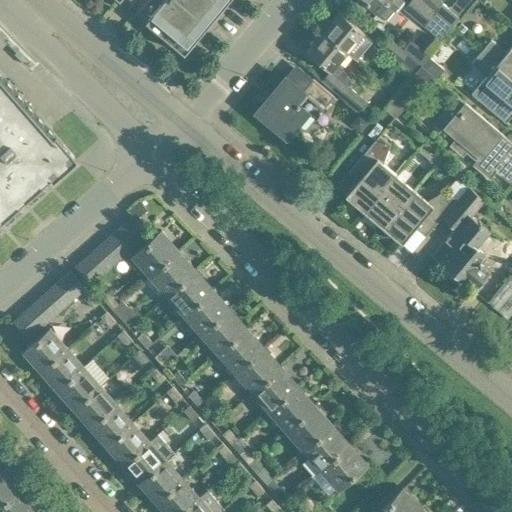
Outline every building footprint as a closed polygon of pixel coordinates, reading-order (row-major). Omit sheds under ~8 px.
[(145,0),(135,13),(137,15),(159,33),(183,53),(227,0),(145,0)] [(402,0),(363,0),(387,20),(402,0)] [(435,11),(422,0),(409,0),(403,8),(424,25),(435,11)] [(444,0),(443,0),(422,0),(435,11),(436,10),(454,25),(460,17),(443,2),(444,0)] [(364,32),(339,11),(322,31),(347,52),(348,51),(353,55),(359,55),(369,43),(369,37),(364,32)] [(461,23),(457,28),(463,32),(467,28),(461,23)] [(340,61),(347,52),(322,31),(305,51),(329,71),(321,79),(359,110),(368,100),(349,85),(352,81),(340,61)] [(421,64),(388,35),(380,46),(400,63),(413,73),(420,65),(421,64)] [(511,44),(506,52),(491,39),(481,51),(511,77),(511,44)] [(511,77),(481,51),(471,63),(486,76),(471,93),(509,125),(510,124),(506,121),(511,114),(511,77)] [(430,54),(421,64),(420,65),(431,74),(432,73),(437,77),(445,68),(430,54)] [(419,90),(431,74),(420,65),(413,73),(408,80),(387,104),(398,113),(419,90)] [(77,159),(45,122),(1,72),(0,70),(0,219),(2,218),(5,222),(21,208),(18,204),(25,198),(29,201),(45,187),(42,183),(49,177),(52,181),(77,159)] [(334,96),(312,78),(302,91),(285,77),(255,111),(286,137),(309,109),(299,101),(305,93),(323,109),(334,96)] [(511,183),(511,142),(469,106),(451,127),(458,133),(449,145),(462,156),(466,152),(476,160),(472,165),(489,179),(496,171),(511,184),(511,183)] [(364,211),(395,174),(382,163),(390,144),(379,134),(348,171),(358,179),(345,195),(364,211)] [(441,157),(423,142),(417,149),(435,164),(441,157)] [(382,227),(414,190),(395,174),(364,211),(382,227)] [(475,245),(488,229),(472,216),(485,200),(468,186),(444,217),(455,227),(432,254),(450,269),(448,271),(461,281),(464,278),(475,287),(493,266),(482,257),(485,253),(475,245)] [(425,236),(456,199),(445,190),(426,201),(414,190),(382,227),(401,243),(414,227),(425,236)] [(148,233),(133,215),(122,224),(138,242),(148,233)] [(138,242),(122,224),(113,232),(129,250),(138,242)] [(149,276),(179,250),(161,230),(131,256),(149,276)] [(129,250),(113,232),(104,241),(119,258),(129,250)] [(110,266),(119,258),(104,241),(94,249),(110,266)] [(110,266),(94,249),(85,257),(100,275),(110,266)] [(166,295),(196,269),(179,250),(149,276),(166,295)] [(100,275),(85,257),(75,266),(90,284),(100,275)] [(183,314),(213,288),(196,269),(166,295),(183,314)] [(85,288),(70,270),(60,279),(75,297),(85,288)] [(508,318),(511,313),(511,272),(488,302),(508,318)] [(75,297),(60,279),(50,288),(66,305),(75,297)] [(57,313),(66,305),(50,288),(41,296),(57,313)] [(200,334),(230,308),(213,288),(183,314),(200,334)] [(99,303),(89,292),(84,297),(93,308),(99,303)] [(118,304),(108,293),(103,298),(112,309),(118,304)] [(57,313),(41,296),(32,304),(47,322),(57,313)] [(47,322),(32,304),(22,312),(38,330),(47,322)] [(217,353),(247,327),(230,308),(200,334),(217,353)] [(115,322),(106,311),(99,317),(109,328),(115,322)] [(38,330),(22,312),(12,321),(28,338),(38,330)] [(135,323),(126,312),(120,317),(129,328),(135,323)] [(40,371),(67,347),(50,327),(23,351),(40,371)] [(234,372),(264,346),(247,327),(217,353),(234,372)] [(132,341),(122,330),(117,335),(126,345),(132,341)] [(152,342),(143,332),(137,337),(146,347),(152,342)] [(251,391),(280,366),(264,346),(234,372),(251,391)] [(56,389),(83,365),(67,347),(40,371),(56,389)] [(148,360),(138,349),(133,354),(142,364),(148,360)] [(169,362),(159,351),(153,356),(162,367),(169,362)] [(73,408),(100,384),(83,365),(56,389),(73,408)] [(268,411),(297,385),(280,366),(251,391),(268,411)] [(164,377),(156,367),(150,372),(158,382),(164,377)] [(186,381),(177,370),(171,375),(180,386),(186,381)] [(89,427),(116,403),(100,384),(73,408),(89,427)] [(285,430),(314,404),(297,385),(268,411),(285,430)] [(181,397),(172,387),(166,391),(175,402),(181,397)] [(203,400),(194,390),(188,395),(197,406),(203,400)] [(106,446),(133,421),(116,403),(89,427),(106,446)] [(302,449),(331,424),(314,404),(285,430),(302,449)] [(197,416),(188,405),(182,410),(192,421),(197,416)] [(220,420),(211,409),(205,414),(214,425),(220,420)] [(122,464),(150,440),(133,421),(106,446),(122,464)] [(214,434),(205,424),(199,429),(208,440),(214,434)] [(319,469),(348,443),(331,424),(302,449),(319,469)] [(237,439),(227,428),(222,433),(231,444),(237,439)] [(158,433),(150,440),(122,464),(139,483),(166,459),(174,452),(158,433)] [(231,453),(221,442),(215,447),(225,459),(231,453)] [(337,488),(366,463),(348,443),(319,469),(337,488)] [(254,458),(244,448),(239,453),(248,463),(254,458)] [(155,502),(183,478),(166,459),(139,483),(155,502)] [(247,472),(237,461),(232,466),(241,478),(247,472)] [(271,478),(262,467),(256,472),(265,483),(271,478)] [(0,505),(19,489),(3,470),(0,472),(0,505)] [(164,511),(181,511),(199,496),(183,478),(155,502),(164,511)] [(254,480),(248,485),(257,496),(263,491),(254,480)] [(288,497),(279,486),(273,491),(282,502),(288,497)] [(414,511),(421,505),(402,487),(378,511),(414,511)] [(0,511),(30,511),(36,507),(19,489),(0,505),(0,511)] [(219,511),(224,508),(208,489),(199,496),(181,511),(219,511)] [(277,511),(280,510),(273,502),(271,499),(265,504),(271,511),(277,511)]
